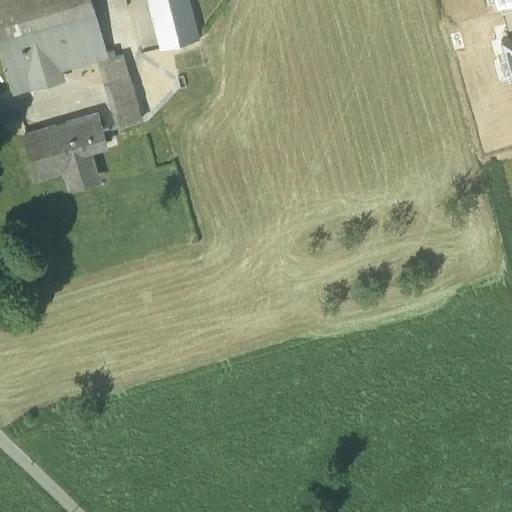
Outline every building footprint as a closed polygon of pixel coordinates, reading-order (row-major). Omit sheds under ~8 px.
[(92,0),(0,0),(0,19),(33,9),(37,22),(94,6),(92,0)] [(188,0),(148,0),(151,11),(189,2),(188,0)] [(511,0),(498,0),(502,12),(511,9),(511,0)] [(189,2),(151,11),(160,46),(161,46),(197,37),(198,37),(189,2)] [(37,22),(0,33),(0,44),(13,90),(52,79),(49,69),(99,54),(108,52),(94,6),(37,22)] [(33,9),(0,19),(0,33),(37,22),(33,9)] [(511,9),(502,12),(509,37),(511,36),(511,9)] [(503,39),(511,72),(511,36),(509,37),(503,39)] [(117,55),(115,50),(108,52),(99,54),(111,94),(134,87),(125,52),(117,55)] [(209,53),(174,64),(180,80),(214,69),(209,53)] [(134,87),(111,94),(114,106),(138,99),(134,87)] [(138,99),(114,106),(120,124),(143,117),(138,99)] [(99,112),(26,133),(39,176),(65,169),(68,168),(64,155),(83,150),(108,142),(99,112)] [(120,124),(117,125),(120,137),(147,129),(143,117),(120,124)] [(83,150),(64,155),(68,168),(65,169),(70,184),(91,178),(83,150)]
